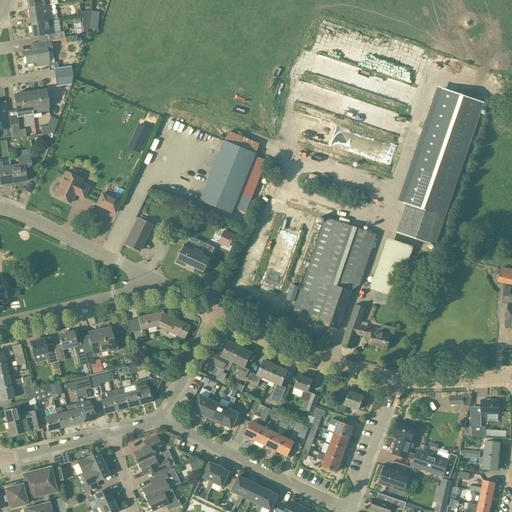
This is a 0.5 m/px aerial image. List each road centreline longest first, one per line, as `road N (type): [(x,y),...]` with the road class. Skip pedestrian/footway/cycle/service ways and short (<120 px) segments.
road 1 (residential): [(349,511),(159,419)]
road 2 (residential): [(398,379),(213,313)]
road 3 (residential): [(0,208),(159,283)]
road 4 (residential): [(159,283),(0,325)]
road 5 (tertiary): [(349,511),(398,379)]
